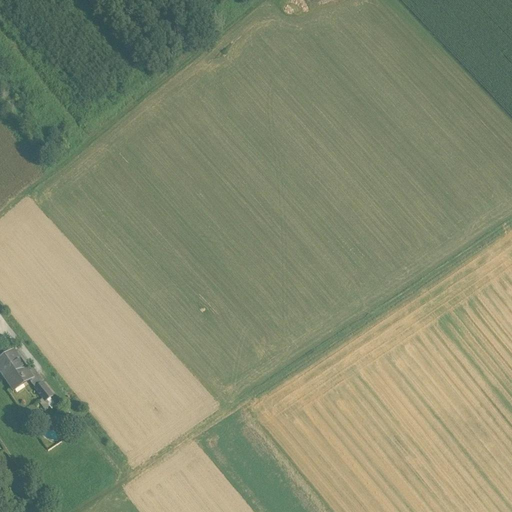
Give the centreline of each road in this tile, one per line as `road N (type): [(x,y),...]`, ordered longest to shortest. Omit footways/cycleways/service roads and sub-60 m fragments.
road 1 (track): [(133,483),(511,231)]
road 2 (track): [(266,0),(0,222)]
road 3 (track): [(0,318),(133,483)]
